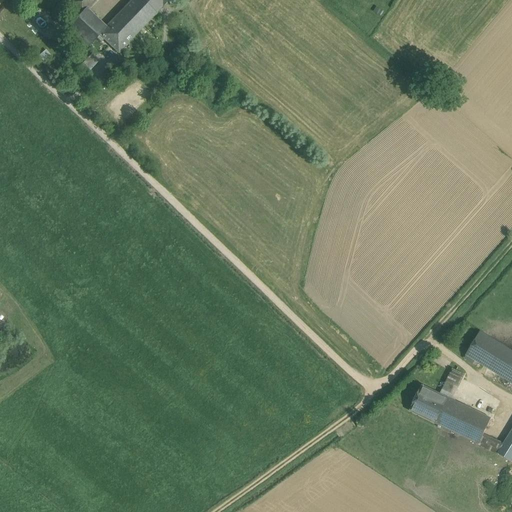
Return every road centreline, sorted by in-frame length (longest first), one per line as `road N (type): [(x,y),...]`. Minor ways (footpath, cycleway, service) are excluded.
road 1 (unclassified): [(0,37),(356,377),(370,385),(386,380),(429,338)]
road 2 (track): [(370,385),(358,408),(217,511)]
road 3 (track): [(429,338),(511,245)]
